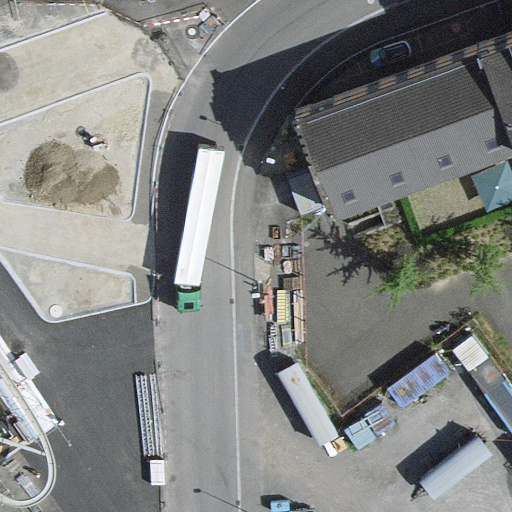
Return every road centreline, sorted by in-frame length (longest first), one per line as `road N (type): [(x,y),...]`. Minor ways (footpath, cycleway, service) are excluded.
road 1 (residential): [(266,47),(210,135),(197,188),(196,397)]
road 2 (residential): [(266,47),(133,37),(0,84)]
road 3 (unclassified): [(0,313),(83,396),(141,405),(196,397)]
